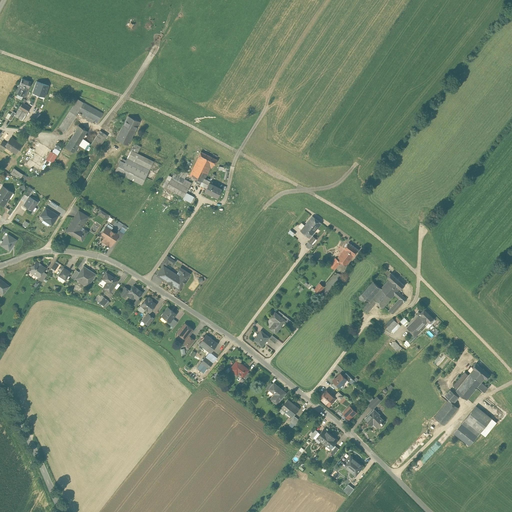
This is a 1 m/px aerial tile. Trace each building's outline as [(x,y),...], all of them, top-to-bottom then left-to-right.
[(31,81),(22,78),(20,84),(29,88),(31,81)] [(48,85),(37,81),(32,93),(44,98),(48,85)] [(29,88),(20,84),(15,92),(24,97),(29,88)] [(77,99),(59,127),(64,131),(66,131),(76,116),(78,111),(83,102),(77,99)] [(24,103),(22,102),(18,108),(26,113),(30,107),(24,103)] [(83,102),(78,111),(81,113),(80,115),(83,117),(92,122),(93,122),(97,124),(103,112),(83,102)] [(26,113),(18,108),(15,113),(16,113),(15,113),(17,114),(15,116),(22,120),(26,113)] [(139,121),(128,116),(124,124),(135,130),(139,121)] [(124,124),(123,124),(116,139),(128,145),(135,130),(124,124)] [(78,126),(70,139),(79,145),(83,138),(87,131),(78,126)] [(107,135),(100,131),(91,144),(98,149),(107,135)] [(21,145),(11,138),(7,144),(5,146),(6,146),(16,153),(21,145)] [(83,138),(79,145),(87,150),(91,143),(83,138)] [(79,145),(70,139),(65,147),(74,152),(79,145)] [(134,143),(131,150),(137,153),(141,146),(134,143)] [(52,152),(49,150),(44,160),(52,164),(61,146),(56,144),(52,152)] [(137,153),(131,150),(126,160),(121,158),(115,171),(142,184),(154,161),(138,153),(137,153)] [(217,159),(200,151),(198,157),(213,164),(214,165),(217,159)] [(213,164),(198,157),(189,175),(198,180),(201,181),(203,182),(205,179),(210,167),(211,168),(213,164)] [(27,177),(13,168),(10,173),(24,182),(27,177)] [(178,169),(176,174),(184,179),(187,173),(182,170),(181,171),(178,169)] [(184,179),(176,174),(174,173),(172,177),(171,179),(188,188),(191,183),(184,179)] [(166,188),(166,187),(171,179),(172,177),(170,176),(169,176),(168,176),(162,186),(166,188)] [(188,188),(171,179),(166,187),(179,194),(184,197),(186,192),(188,188)] [(209,183),(208,183),(208,185),(206,188),(205,191),(217,197),(221,189),(209,183)] [(2,186),(0,189),(0,203),(4,206),(9,198),(5,195),(8,190),(2,186)] [(33,190),(28,186),(24,194),(29,197),(33,190)] [(184,197),(183,198),(191,203),(194,197),(186,192),(184,197)] [(29,197),(24,205),(27,207),(26,208),(29,209),(29,208),(32,210),(37,202),(29,197)] [(56,208),(58,205),(50,200),(48,203),(56,208)] [(39,215),(43,218),(42,220),(51,225),(58,214),(44,206),(39,215)] [(88,216),(78,211),(75,215),(83,220),(86,216),(87,217),(88,216)] [(83,220),(75,215),(74,217),(75,217),(68,228),(69,229),(70,231),(69,232),(82,240),(87,231),(84,229),(82,233),(78,231),(85,221),(83,220)] [(312,216),(300,230),(310,238),(321,223),(312,216)] [(116,234),(106,227),(101,233),(105,236),(102,241),(110,246),(116,238),(118,235),(116,234)] [(297,235),(291,230),(288,233),(295,238),(297,236),(297,235)] [(6,232),(0,242),(0,245),(9,251),(16,239),(6,232)] [(349,242),(344,248),(345,248),(337,258),(340,261),(346,265),(354,255),(358,249),(349,242)] [(175,261),(167,256),(163,263),(166,265),(168,261),(173,264),(175,261)] [(335,257),(329,264),(334,268),(340,261),(337,258),(335,257)] [(59,263),(56,261),(51,268),(55,270),(59,263)] [(45,268),(36,262),(33,265),(32,266),(31,267),(31,268),(30,271),(39,277),(42,273),(45,268)] [(79,272),(77,276),(76,277),(88,286),(96,274),(83,266),(79,272)] [(171,271),(163,266),(157,276),(164,280),(165,280),(171,271)] [(71,272),(64,267),(61,270),(58,275),(65,280),(71,272)] [(176,274),(171,271),(165,280),(168,282),(167,282),(172,285),(172,284),(176,287),(177,286),(180,286),(181,286),(183,284),(186,280),(185,280),(189,274),(180,268),(178,271),(179,271),(176,274)] [(79,272),(76,270),(71,277),(74,279),(76,277),(77,276),(79,272)] [(118,280),(107,272),(103,278),(109,281),(104,288),(110,292),(118,280)] [(46,275),(42,273),(39,277),(38,278),(42,281),(46,275)] [(405,285),(391,273),(387,277),(389,278),(400,288),(401,289),(405,285)] [(381,288),(372,298),(376,301),(383,307),(394,294),(397,291),(400,288),(389,278),(381,288)] [(371,279),(359,292),(361,294),(362,295),(373,281),(371,279)] [(2,282),(0,280),(0,289),(4,293),(7,289),(7,288),(9,286),(3,281),(2,282)] [(373,281),(362,295),(366,298),(369,301),(372,298),(381,288),(373,281)] [(314,291),(320,294),(324,285),(318,282),(314,291)] [(136,287),(133,285),(129,290),(126,294),(127,294),(133,299),(134,297),(137,299),(142,292),(139,290),(140,289),(137,287),(136,287)] [(124,286),(119,293),(124,297),(127,294),(126,294),(129,290),(124,286)] [(406,298),(397,291),(394,294),(399,298),(403,302),(406,298)] [(362,295),(361,294),(358,298),(363,302),(366,298),(362,295)] [(108,300),(104,296),(99,302),(104,306),(108,300)] [(149,297),(148,297),(147,298),(147,297),(140,305),(149,312),(155,304),(151,301),(151,300),(151,299),(149,297)] [(369,301),(363,309),(367,312),(376,301),(372,298),(369,301)] [(399,298),(388,309),(393,313),(403,302),(399,298)] [(176,314),(168,307),(161,316),(169,322),(173,318),(176,314)] [(434,318),(424,309),(420,313),(430,322),(434,318)] [(283,318),(275,311),(270,317),(275,321),(269,328),(276,333),(286,320),(283,318)] [(154,318),(148,313),(142,320),(148,325),(154,318)] [(420,313),(406,327),(415,336),(426,325),(430,322),(420,313)] [(294,322),(285,316),(283,318),(286,320),(287,321),(286,322),(291,325),(294,322)] [(393,317),(384,326),(389,331),(390,330),(398,323),(394,319),(393,317)] [(409,321),(404,317),(400,321),(405,326),(409,321)] [(177,322),(173,318),(169,322),(168,323),(173,327),(177,322)] [(430,322),(426,325),(428,328),(435,320),(434,318),(430,322)] [(185,323),(182,327),(178,333),(186,339),(189,336),(189,334),(193,329),(185,323)] [(401,326),(398,323),(390,330),(393,333),(401,326)] [(269,337),(260,330),(253,339),(261,346),(269,337)] [(217,343),(206,335),(199,343),(210,352),(217,343)] [(189,336),(186,339),(183,343),(188,347),(193,340),(189,336)] [(400,346),(395,340),(391,344),(393,347),(395,346),(397,348),(400,346)] [(213,363),(205,357),(201,362),(209,368),(213,363)] [(245,366),(237,360),(230,369),(234,372),(233,373),(236,376),(237,376),(239,373),(243,376),(247,371),(248,369),(248,370),(244,367),(245,366)] [(490,375),(476,363),(472,367),(484,377),(486,379),(490,375)] [(457,389),(456,390),(466,399),(477,386),(484,392),(488,388),(481,382),(484,377),(474,368),(469,374),(457,389)] [(465,371),(453,386),(457,389),(469,374),(465,371)] [(352,379),(346,373),(343,376),(346,379),(349,382),(350,381),(352,379)] [(341,374),(337,378),(335,378),(334,380),(334,382),(333,382),(339,387),(342,384),(343,384),(344,383),(344,382),(346,379),(343,376),(341,374)] [(286,393),(274,383),(273,384),(269,389),(276,394),(274,396),(273,396),(271,399),(277,403),(286,393)] [(326,389),(319,397),(328,405),(335,398),(334,396),(326,389)] [(458,397),(450,390),(445,396),(449,399),(453,403),(458,397)] [(343,396),(338,391),(334,396),(335,398),(338,401),(343,396)] [(298,408),(288,399),(281,407),(292,416),(298,408)] [(374,399),(369,404),(373,409),(378,403),(374,399)] [(449,399),(434,417),(444,425),(458,408),(453,403),(449,399)] [(485,413),(476,406),(465,420),(474,427),(485,413)] [(348,421),(356,412),(350,407),(342,415),(348,421)] [(380,414),(374,409),(366,418),(372,424),(375,422),(379,426),(384,420),(379,415),(380,414)] [(485,413),(474,427),(465,420),(462,424),(478,436),(481,432),(492,418),(485,413)] [(295,416),(290,421),(295,425),(300,420),(295,416)] [(492,418),(481,432),(485,436),(496,422),(492,418)] [(462,424),(461,423),(454,433),(470,446),(478,436),(462,424)] [(324,429),(317,437),(324,443),(331,434),(329,432),(328,433),(324,429)] [(318,432),(316,430),(310,436),(313,438),(318,432)] [(331,434),(324,443),(331,448),(338,440),(333,436),(331,434)] [(492,441),(479,451),(483,456),(486,454),(487,456),(491,453),(489,451),(496,446),(492,441)] [(336,446),(331,453),(333,455),(339,448),(336,446)] [(363,465),(351,455),(345,463),(344,462),(343,462),(345,463),(344,464),(352,470),(351,471),(356,475),(363,465)] [(354,489),(348,484),(343,490),(349,495),(354,489)]
